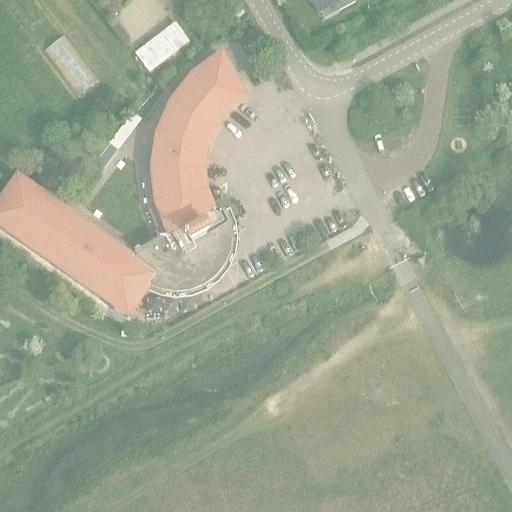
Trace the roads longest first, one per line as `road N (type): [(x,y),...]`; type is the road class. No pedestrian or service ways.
road 1 (track): [(108,511),(310,377),(406,279)]
road 2 (tertiary): [(318,89),(346,86),(503,0)]
